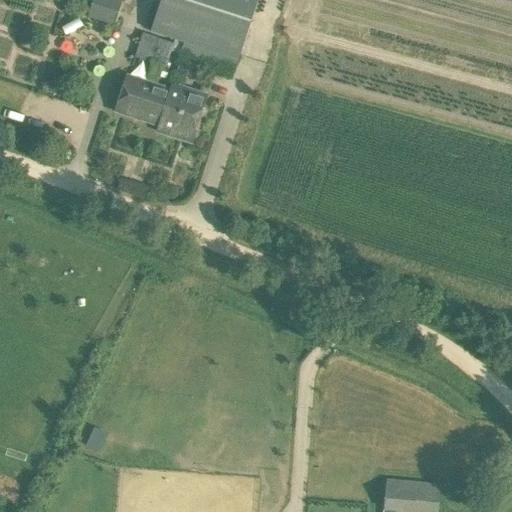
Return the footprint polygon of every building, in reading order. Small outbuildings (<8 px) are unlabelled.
[(114,26),(121,0),(91,0),(86,18),(114,26)] [(239,61),(257,0),(162,0),(152,34),(183,43),(178,59),(217,71),(222,56),(239,61)] [(156,127),(167,90),(157,86),(163,68),(165,69),(173,43),(142,33),(134,58),(151,64),(145,82),(124,76),(113,113),(156,127)] [(167,90),(156,127),(155,131),(189,142),(203,96),(169,85),(167,90)] [(438,511),(441,485),(387,480),(384,511),(396,511),(438,511)]
